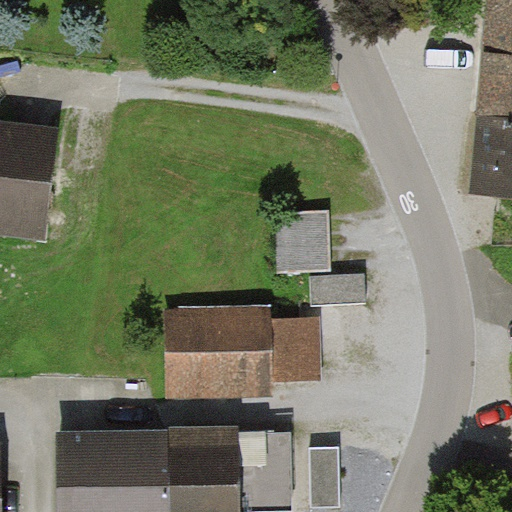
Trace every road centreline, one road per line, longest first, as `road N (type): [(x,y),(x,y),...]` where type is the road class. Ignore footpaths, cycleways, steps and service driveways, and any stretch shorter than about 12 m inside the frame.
road 1 (unclassified): [(408,511),(451,405),(454,317),(437,257),(330,0)]
road 2 (track): [(451,405),(53,420),(39,511)]
